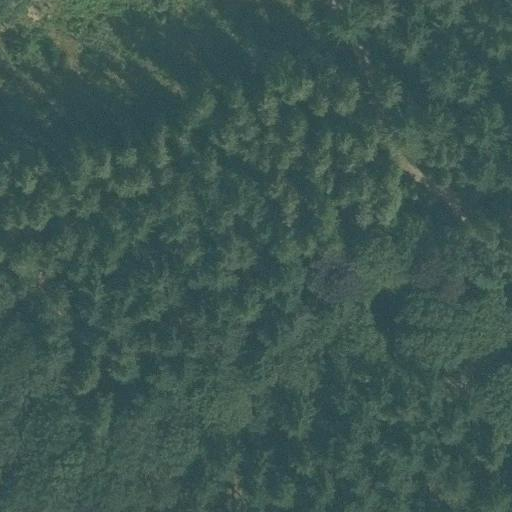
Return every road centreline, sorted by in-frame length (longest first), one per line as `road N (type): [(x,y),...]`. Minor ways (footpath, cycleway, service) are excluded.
road 1 (track): [(511,383),(466,296),(459,221),(380,112),(325,0)]
road 2 (track): [(80,511),(0,372)]
